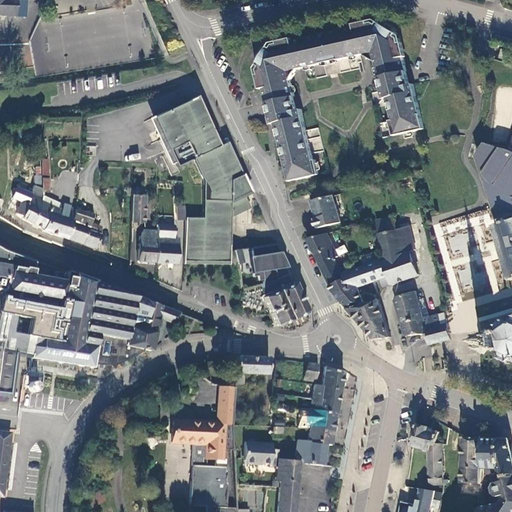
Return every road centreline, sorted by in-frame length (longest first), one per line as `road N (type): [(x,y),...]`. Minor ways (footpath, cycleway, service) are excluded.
road 1 (residential): [(331,329),(198,40),(199,26)]
road 2 (tertiary): [(295,346),(209,344),(122,381),(78,427),(55,511)]
road 3 (tertiary): [(295,346),(0,231)]
road 4 (tertiary): [(199,26),(342,0)]
road 5 (residential): [(399,379),(373,511)]
road 6 (residential): [(428,281),(387,294),(399,379)]
